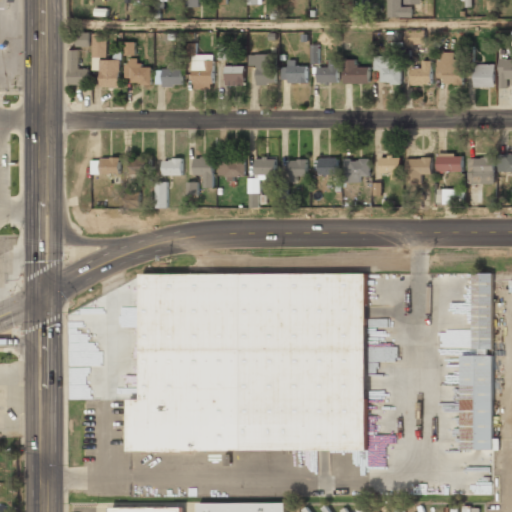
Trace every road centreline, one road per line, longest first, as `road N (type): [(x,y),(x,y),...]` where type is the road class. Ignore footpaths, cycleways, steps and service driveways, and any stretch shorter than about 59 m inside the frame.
road 1 (tertiary): [(43,296),(137,250),(209,233),(511,232)]
road 2 (residential): [(511,119),(43,120)]
road 3 (secondary): [(43,0),(43,296)]
road 4 (secondary): [(43,296),(44,511)]
